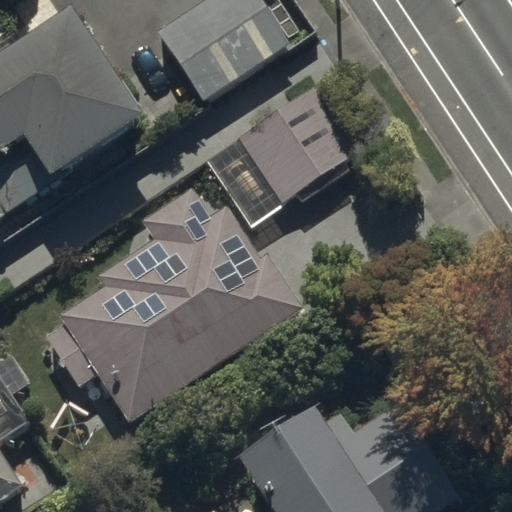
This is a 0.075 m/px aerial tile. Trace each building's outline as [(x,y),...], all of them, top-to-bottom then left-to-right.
[(287,56),(250,0),(225,0),(158,43),(202,111),(287,56)] [(0,229),(140,137),(67,25),(0,69),(0,229)] [(359,163),(316,100),(207,170),(248,235),(359,163)] [(129,437),(299,321),(266,270),(260,274),(225,224),(211,234),(191,204),(141,238),(151,253),(98,289),(105,301),(61,330),(67,339),(47,352),(79,400),(96,389),(129,437)] [(367,342),(411,404),(487,349),(443,287),(367,342)] [(0,508),(18,496),(0,466),(0,451),(29,432),(9,402),(28,390),(10,363),(0,369),(0,508)] [(427,511),(448,500),(399,420),(351,449),(338,428),(318,440),(314,433),(298,444),(292,434),(254,458),(260,466),(239,479),(259,511),(427,511)]
